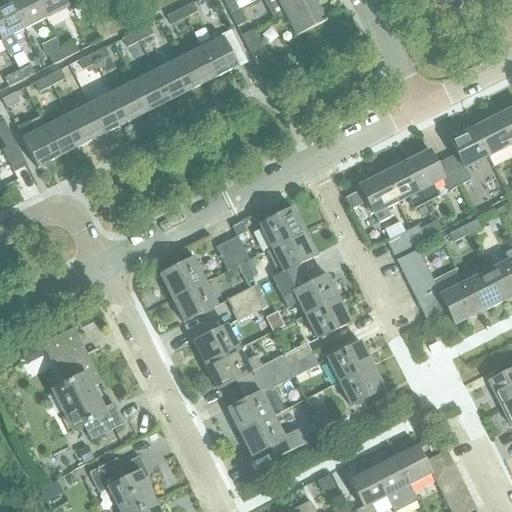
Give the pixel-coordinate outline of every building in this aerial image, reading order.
[(35,0),(11,0),(8,2),(23,31),(45,20),(35,0)] [(35,0),(45,20),(67,9),(70,13),(85,6),(82,0),(35,0)] [(226,0),(223,2),(230,15),(239,10),(233,0),(226,0)] [(238,0),(242,9),(259,2),(258,0),(238,0)] [(262,0),(273,20),(284,15),(313,0),(312,0),(262,0)] [(313,0),(284,15),(296,38),(325,23),(325,21),(324,22),(313,0)] [(0,5),(0,39),(1,42),(9,57),(20,51),(13,36),(23,31),(8,2),(0,5)] [(192,4),(179,10),(184,19),(197,13),(192,4)] [(184,19),(179,10),(166,17),(171,26),(184,19)] [(239,10),(230,15),(236,28),(245,23),(239,10)] [(278,21),(258,28),(264,46),(285,38),(278,21)] [(148,26),(135,33),(140,42),(153,35),(148,26)] [(223,38),(200,50),(214,79),(236,68),(236,69),(238,68),(237,68),(247,63),(231,30),(221,35),(223,38)] [(241,37),(252,59),(265,53),(254,30),(241,37)] [(140,42),(135,33),(122,39),(127,48),(140,42)] [(74,43),(61,50),(65,59),(78,52),(74,43)] [(104,48),(91,55),(95,64),(109,57),(104,48)] [(65,59),(61,50),(48,56),(52,65),(65,59)] [(200,50),(177,61),(192,90),(214,79),(200,50)] [(95,64),(91,55),(78,62),(82,71),(95,64)] [(177,61),(155,72),(170,101),(192,90),(177,61)] [(30,65),(16,72),(21,81),(34,75),(30,65)] [(60,71),(47,77),(51,86),(73,75),(69,66),(60,71)] [(21,81),(16,72),(3,79),(8,88),(21,81)] [(155,72),(133,83),(148,112),(170,101),(155,72)] [(51,86),(47,77),(34,84),(38,93),(51,86)] [(133,83),(111,95),(126,124),(148,112),(133,83)] [(1,100),(6,109),(19,103),(15,93),(1,100)] [(111,95),(89,106),(103,135),(126,124),(111,95)] [(510,105),(494,113),(510,145),(511,145),(511,147),(511,109),(510,105)] [(89,106),(67,117),(81,146),(103,135),(89,106)] [(481,125),(472,129),(487,157),(510,145),(494,113),(479,121),(481,125)] [(67,117),(44,128),(59,157),(81,146),(67,117)] [(59,157),(44,128),(39,118),(29,123),(34,133),(21,140),(37,169),(38,169),(38,168),(59,157)] [(446,160),(459,186),(469,181),(467,177),(463,169),(487,157),(472,129),(465,132),(464,129),(447,137),(455,155),(446,160)] [(0,134),(0,137),(5,148),(6,149),(15,144),(8,131),(0,134)] [(6,149),(5,148),(1,150),(13,173),(26,166),(15,144),(6,149)] [(412,160),(404,163),(424,203),(437,196),(431,184),(442,179),(448,192),(459,186),(446,160),(435,165),(433,160),(426,147),(410,156),(412,160)] [(395,163),(380,170),(396,203),(406,198),(411,209),(424,203),(404,163),(397,167),(395,163)] [(396,203),(380,170),(365,178),(367,182),(359,186),(364,196),(372,214),(377,223),(390,216),(385,208),(396,203)] [(355,195),(346,200),(351,210),(364,204),(360,197),(355,195)] [(262,225),(274,249),(305,233),(293,209),(262,225)] [(232,227),(237,238),(243,234),(241,231),(266,218),(263,211),(232,227)] [(476,221),(462,228),(466,236),(480,229),(476,221)] [(418,225),(410,229),(410,230),(409,231),(415,244),(425,239),(418,225)] [(466,236),(462,228),(449,235),(453,243),(466,236)] [(410,230),(410,229),(387,241),(393,255),(415,244),(409,231),(410,230)] [(305,233),(274,249),(286,272),(317,256),(305,233)] [(237,238),(227,243),(238,266),(248,261),(237,238)] [(238,266),(227,243),(217,248),(228,271),(238,266)] [(506,260),(484,271),(500,302),(511,295),(511,249),(503,254),(506,260)] [(396,263),(401,273),(423,261),(418,252),(396,263)] [(160,278),(171,300),(206,283),(194,260),(160,278)] [(401,273),(406,284),(429,273),(423,261),(401,273)] [(484,271),(461,282),(475,310),(483,306),(485,310),(500,302),(484,271)] [(406,284),(411,295),(434,284),(429,273),(406,284)] [(294,293),(306,316),(339,299),(327,276),(294,293)] [(273,277),(249,289),(255,300),(279,288),(273,277)] [(441,298),(447,309),(454,325),(469,317),(467,314),(475,310),(461,282),(439,294),(434,284),(411,295),(419,309),(441,298)] [(206,283),(171,300),(183,324),(218,307),(206,283)] [(279,288),(255,300),(260,311),(284,299),(279,288)] [(226,300),(232,312),(255,300),(249,289),(226,300)] [(424,321),(447,309),(441,298),(419,309),(418,309),(424,321)] [(339,299),(306,316),(317,338),(350,321),(339,299)] [(255,300),(232,312),(237,322),(260,311),(255,300)] [(275,330),(287,324),(280,309),(267,316),(275,330)] [(193,344),(205,367),(239,350),(227,326),(193,344)] [(74,432),(83,427),(91,443),(122,427),(112,405),(100,411),(90,390),(101,384),(75,329),(44,345),(63,387),(54,392),(74,432)] [(328,359),(341,383),(374,366),(361,342),(328,359)] [(283,356),(288,367),(312,355),(307,345),(283,356)] [(240,378),(246,389),(288,367),(283,356),(262,367),(257,356),(245,362),(239,350),(205,367),(217,391),(240,378)] [(46,354),(27,365),(33,376),(52,365),(46,354)] [(312,355),(288,367),(294,378),(317,366),(312,355)] [(374,366),(341,383),(352,406),(385,389),(374,366)] [(227,411),(239,435),(273,418),(262,394),(294,378),(288,367),(246,389),(252,399),(227,411)] [(511,372),(492,383),(504,407),(511,403),(511,372)] [(312,414),(320,429),(329,425),(321,409),(312,414)] [(273,418),(239,435),(251,458),(269,449),(275,460),(305,445),(298,431),(283,438),(273,418)] [(419,448),(395,460),(409,488),(433,477),(438,488),(460,477),(454,464),(432,474),(426,462),(419,448)] [(448,452),(426,462),(432,474),(454,464),(448,452)] [(107,490),(118,511),(136,511),(155,503),(140,473),(145,471),(139,459),(121,468),(117,461),(90,475),(99,494),(107,490)] [(395,460),(373,471),(387,499),(393,511),(396,511),(416,502),(409,488),(395,460)] [(387,499),(373,471),(352,482),(365,509),(359,511),(377,511),(375,506),(387,499)] [(316,483),(323,495),(336,489),(329,476),(316,483)] [(460,477),(438,488),(444,499),(466,487),(460,477)] [(466,487),(444,499),(449,510),(472,499),(466,487)] [(472,499),(449,510),(450,511),(470,511),(477,509),(472,499)] [(159,511),(155,503),(136,511),(159,511)] [(313,511),(308,503),(290,511),(313,511)]
